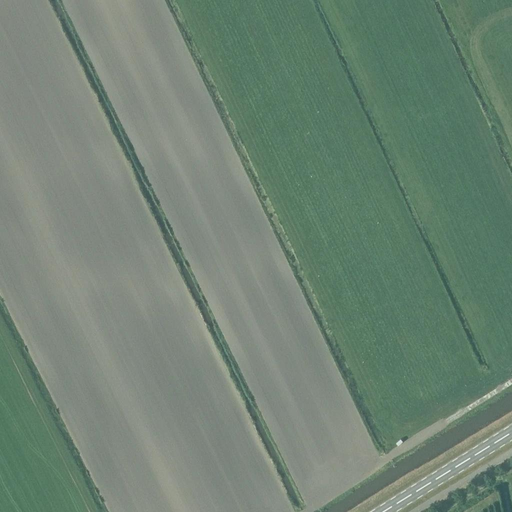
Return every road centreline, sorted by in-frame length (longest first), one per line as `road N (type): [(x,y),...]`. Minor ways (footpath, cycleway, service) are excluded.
road 1 (track): [(310,511),(511,382)]
road 2 (secondary): [(384,511),(511,433)]
